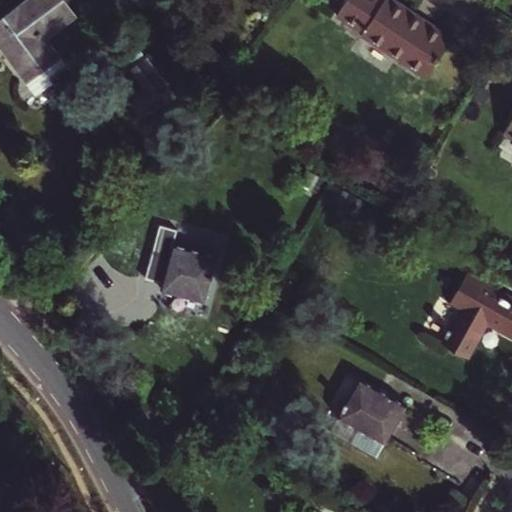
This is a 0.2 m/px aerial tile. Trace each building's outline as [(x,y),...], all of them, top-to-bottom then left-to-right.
[(65,0),(28,0),(0,21),(0,20),(0,41),(30,81),(63,56),(49,37),(77,16),(65,0)] [(349,0),(338,19),(428,79),(453,39),(391,0),(389,0),(388,1),(385,0),(349,0)] [(172,73),(156,85),(170,105),(156,115),(168,132),(198,109),(172,73)] [(174,249),(179,234),(161,228),(146,281),(163,287),(162,292),(203,305),(217,262),(174,249)] [(448,338),(443,347),(467,361),(486,326),(511,340),(511,299),(487,288),(489,285),(470,274),(451,306),(463,313),(453,331),(448,328),(444,336),(448,338)] [(329,437),(375,463),(405,409),(359,384),(329,437)]
